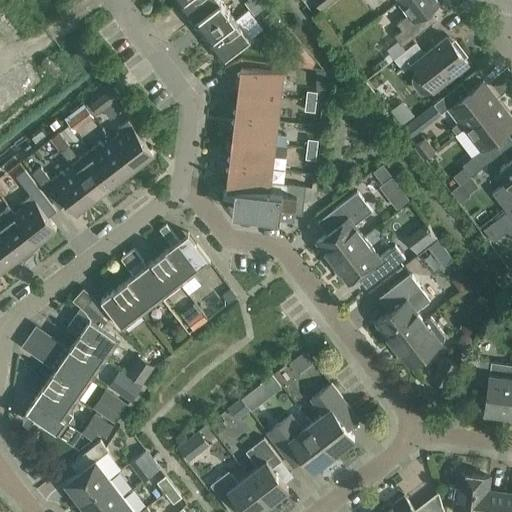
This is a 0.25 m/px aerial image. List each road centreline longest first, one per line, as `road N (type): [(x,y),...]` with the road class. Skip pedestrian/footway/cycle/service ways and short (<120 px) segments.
road 1 (residential): [(418,435),(276,247),(229,241),(183,188)]
road 2 (residential): [(0,352),(4,323),(183,188)]
road 3 (residential): [(183,188),(189,103),(110,0)]
road 4 (residential): [(320,511),(418,435)]
road 5 (residential): [(0,72),(96,0)]
